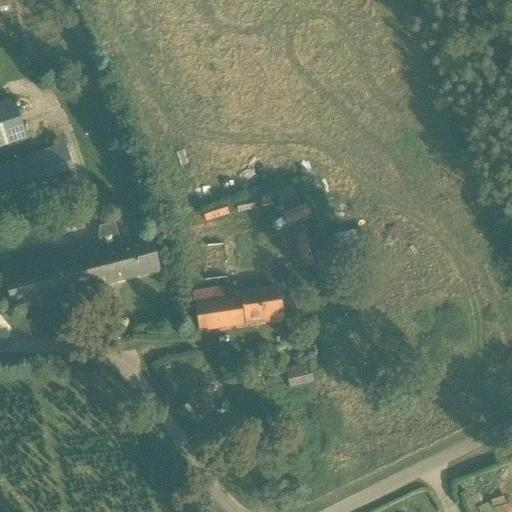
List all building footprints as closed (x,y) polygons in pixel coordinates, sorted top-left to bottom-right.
[(0,146),(26,138),(14,100),(0,104),(0,146)] [(66,144),(0,166),(0,192),(74,167),(66,144)] [(305,205),(282,214),(283,217),(272,222),(276,231),(310,217),(305,205)] [(100,242),(76,248),(78,254),(51,261),(48,249),(0,261),(0,266),(12,312),(160,272),(150,239),(119,248),(113,223),(101,227),(98,234),(100,242)] [(362,244),(361,231),(335,234),(337,246),(362,244)] [(304,232),(292,236),(302,268),(314,264),(304,232)] [(232,286),(192,292),(199,333),(281,320),(277,288),(233,294),(232,286)] [(289,387),(313,381),(309,365),(285,371),(289,387)] [(473,509),(474,511),(491,511),(488,503),(473,509)]
